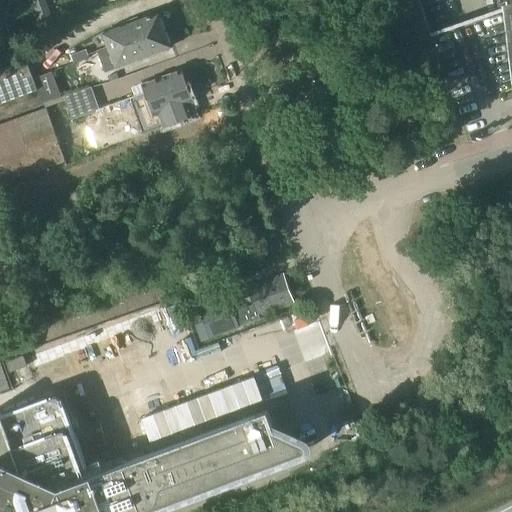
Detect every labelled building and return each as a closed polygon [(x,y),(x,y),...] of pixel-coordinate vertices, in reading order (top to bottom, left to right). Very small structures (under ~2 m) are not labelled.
[(431,34),(429,34),(468,143),(511,127),(511,0),(498,0),(499,5),(499,10),(431,34)] [(158,14),(103,34),(107,47),(143,35),(145,39),(165,32),(158,14)] [(108,48),(97,51),(104,69),(105,72),(112,69),(114,69),(171,48),(165,33),(165,32),(145,39),(143,35),(107,47),(108,48)] [(71,56),(74,65),(89,59),(87,55),(86,50),(71,56)] [(0,121),(42,106),(41,104),(37,94),(26,63),(0,72),(0,121)] [(149,101),(186,87),(179,70),(143,84),(146,92),(130,98),(133,104),(136,103),(139,109),(151,105),(149,101)] [(56,87),(37,94),(41,104),(60,97),(56,87)] [(85,115),(99,110),(91,87),(64,96),(72,120),(85,115)] [(106,135),(192,103),(186,87),(149,101),(151,105),(139,109),(136,103),(133,104),(130,98),(99,110),(85,115),(91,132),(97,133),(104,130),(106,135)] [(0,185),(66,162),(46,108),(0,124),(0,185)] [(414,148),(409,134),(400,137),(405,152),(414,148)] [(253,304),(232,312),(238,328),(260,320),(259,317),(293,303),(283,275),(247,289),(251,300),(253,304)] [(185,300),(190,312),(205,307),(200,294),(185,300)] [(0,345),(4,357),(34,346),(30,334),(0,345)] [(8,369),(25,362),(21,352),(4,359),(8,369)] [(281,427),(274,424),(266,403),(59,483),(58,486),(21,469),(22,467),(0,410),(0,511),(130,511),(303,445),(306,443),(307,439),(306,436),(303,434),(282,425),(281,427)]
